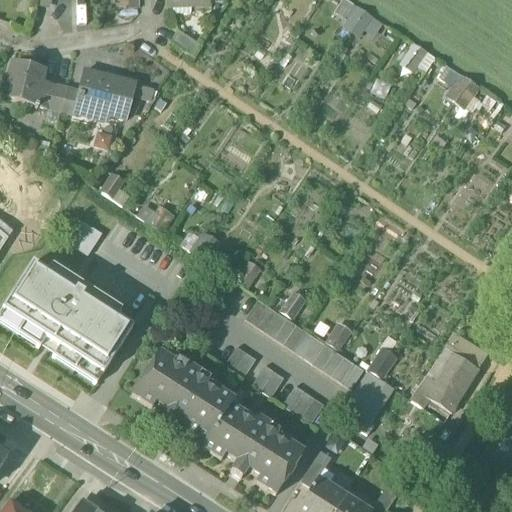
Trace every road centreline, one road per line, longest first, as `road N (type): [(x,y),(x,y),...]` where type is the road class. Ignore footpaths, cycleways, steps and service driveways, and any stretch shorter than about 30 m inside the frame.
road 1 (secondary): [(199,511),(0,385)]
road 2 (residential): [(133,33),(27,49),(0,39)]
